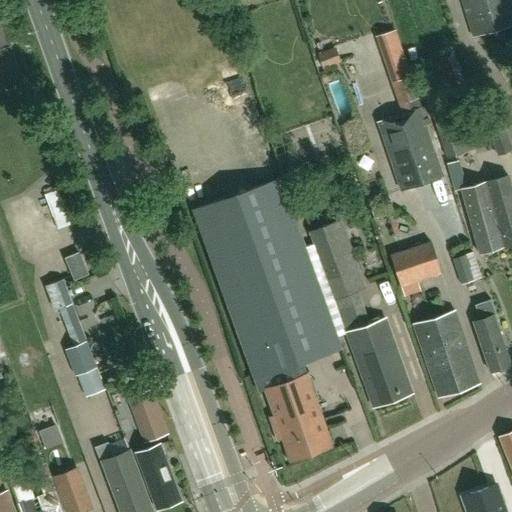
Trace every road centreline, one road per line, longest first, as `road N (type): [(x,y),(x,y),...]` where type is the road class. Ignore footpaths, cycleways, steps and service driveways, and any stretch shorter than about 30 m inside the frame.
road 1 (secondary): [(232,511),(178,346),(99,178),(36,0)]
road 2 (secondary): [(316,511),(511,394)]
